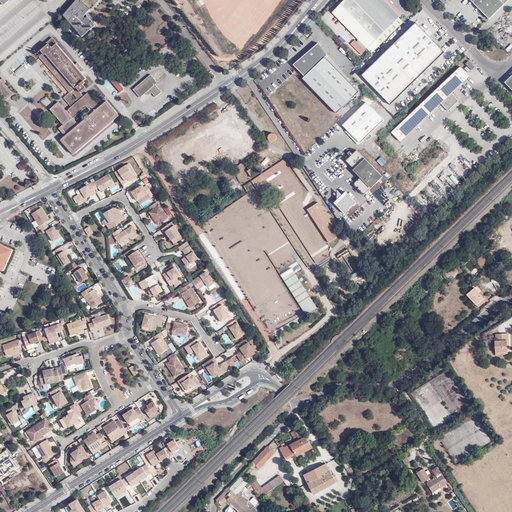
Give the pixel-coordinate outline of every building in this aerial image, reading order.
[(80,39),(97,26),(87,13),(88,12),(80,0),(61,13),(80,39)] [(371,54),(403,22),(399,17),(403,14),(388,0),(344,0),(332,12),(371,54)] [(471,0),(489,19),(504,4),(500,0),(471,0)] [(445,52),(416,22),(361,74),(390,104),(445,52)] [(76,88),(80,93),(85,89),(83,85),(85,83),(83,81),(86,79),(81,73),(83,71),(81,68),(78,70),(56,44),(58,44),(52,38),(48,41),(50,43),(40,51),(43,54),(45,56),(43,57),(47,62),(45,64),(70,93),(76,88)] [(318,43),(293,65),(305,76),(303,78),(337,113),(359,91),(346,78),(325,57),(328,54),(318,43)] [(45,56),(43,54),(39,57),(45,64),(47,62),(43,57),(45,56)] [(325,57),(346,78),(348,77),(328,54),(325,57)] [(475,67),(469,61),(466,64),(472,70),(475,67)] [(460,67),(391,133),(400,142),(469,77),(460,67)] [(104,74),(115,86),(118,83),(108,71),(104,74)] [(141,98),(147,94),(145,91),(157,81),(151,75),(134,90),(141,98)] [(6,82),(2,78),(0,80),(0,93),(1,95),(0,95),(0,97),(4,102),(13,94),(4,83),(6,82)] [(145,91),(147,94),(148,96),(152,93),(149,89),(155,85),(156,85),(158,83),(157,81),(145,91)] [(118,83),(115,86),(120,92),(124,89),(118,83)] [(71,107),(83,97),(80,93),(76,88),(70,93),(64,98),(71,107)] [(66,136),(60,141),(73,155),(119,116),(107,102),(100,107),(87,93),(83,97),(71,107),(66,111),(58,102),(50,110),(64,126),(60,129),(66,136)] [(366,102),(342,125),(347,129),(359,142),(359,143),(360,143),(384,120),(366,102)] [(203,137),(201,142),(201,143),(196,147),(193,144),(170,159),(175,165),(172,166),(174,169),(174,171),(178,174),(180,176),(182,175),(184,178),(205,162),(206,163),(209,161),(209,160),(233,143),(241,154),(248,148),(229,122),(212,134),(212,136),(206,140),(203,137)] [(347,129),(345,131),(357,144),(359,142),(347,129)] [(267,136),(267,137),(268,138),(268,139),(269,140),(271,141),(273,141),(274,141),(275,139),(276,138),(276,137),(276,135),(275,134),(274,133),(273,133),(272,132),(270,133),(269,134),(268,135),(267,136)] [(401,146),(399,141),(395,143),(391,135),(387,137),(394,150),(401,146)] [(362,176),(353,184),(364,195),(382,177),(357,150),(346,161),(357,173),(356,173),(362,173),(362,176)] [(399,154),(403,158),(407,154),(403,150),(399,154)] [(266,158),(261,163),(264,166),(269,161),(266,158)] [(126,165),(114,172),(122,185),(126,182),(125,180),(124,179),(127,177),(128,178),(133,175),(126,165)] [(255,174),(251,167),(246,170),(250,177),(255,174)] [(94,181),(90,183),(91,183),(94,190),(98,188),(100,191),(109,186),(114,183),(109,174),(95,182),(94,181)] [(455,185),(458,183),(452,174),(449,177),(455,185)] [(231,187),(236,196),(243,191),(238,183),(231,187)] [(86,198),(94,193),(92,190),(89,184),(80,190),(82,193),(76,196),(78,199),(76,200),(78,204),(86,200),(86,198)] [(136,201),(150,191),(145,185),(142,187),(141,185),(130,192),(136,201)] [(343,194),(337,200),(333,203),(344,214),(356,203),(345,192),(343,194)] [(158,205),(156,201),(148,207),(150,211),(148,212),(157,224),(166,218),(158,205)] [(318,202),(307,209),(329,242),(340,235),(318,202)] [(104,213),(107,218),(110,223),(109,223),(111,227),(125,219),(122,215),(121,215),(118,212),(119,211),(117,206),(114,208),(113,207),(104,213)] [(41,208),(32,214),(40,226),(38,227),(40,230),(41,229),(46,226),(48,226),(46,222),(49,220),(41,208)] [(110,223),(107,218),(103,220),(109,229),(111,227),(109,223),(110,223)] [(178,235),(170,222),(160,229),(163,233),(164,232),(166,236),(170,241),(178,235)] [(123,231),(120,228),(119,229),(112,233),(119,244),(129,237),(130,239),(138,234),(132,225),(123,231)] [(54,227),(50,229),(48,226),(46,226),(41,229),(44,234),(47,231),(54,242),(61,237),(58,233),(57,233),(56,232),(57,231),(54,227)] [(89,227),(85,229),(88,235),(93,233),(89,227)] [(181,238),(178,235),(170,241),(172,244),(181,238)] [(197,258),(186,241),(177,247),(180,251),(182,250),(185,254),(186,253),(187,255),(186,256),(182,259),(186,266),(197,258)] [(0,266),(5,269),(13,252),(0,246),(1,244),(0,243),(0,266)] [(62,246),(55,250),(58,255),(57,256),(64,267),(71,263),(67,256),(64,252),(65,251),(62,246)] [(133,253),(130,249),(123,254),(125,259),(129,257),(136,269),(141,266),(140,263),(142,262),(136,251),(133,253)] [(483,257),(477,261),(481,267),(487,263),(483,257)] [(167,271),(162,274),(170,286),(173,284),(178,281),(175,278),(179,276),(172,265),(166,270),(167,271)] [(77,266),(70,271),(72,274),(74,273),(80,284),(88,278),(82,268),(79,270),(77,266)] [(317,308),(293,271),(282,277),(306,315),(317,308)] [(205,272),(191,282),(197,290),(201,287),(199,284),(204,281),(208,287),(213,283),(205,272)] [(143,289),(146,288),(149,286),(153,293),(153,294),(154,296),(163,291),(154,274),(140,282),(143,289)] [(190,288),(187,285),(181,289),(187,300),(184,302),(188,309),(199,302),(191,288),(190,288)] [(473,287),(474,289),(465,296),(476,309),(485,302),(479,294),(481,293),(475,285),(473,287)] [(89,288),(81,293),(84,297),(85,296),(89,301),(88,302),(92,309),(102,303),(96,294),(93,290),(91,291),(89,288)] [(219,307),(216,304),(210,308),(213,312),(214,311),(221,322),(230,317),(222,305),(219,307)] [(93,322),(88,324),(92,332),(96,331),(96,329),(103,327),(111,323),(108,314),(93,320),(93,322)] [(145,315),(142,327),(150,329),(155,330),(157,326),(161,327),(162,319),(145,315)] [(244,334),(235,319),(229,323),(231,326),(229,328),(236,339),(244,334)] [(87,327),(84,320),(81,322),(80,320),(67,325),(71,335),(78,333),(84,331),(83,329),(87,327)] [(175,321),(174,324),(173,329),(172,331),(177,332),(186,334),(188,325),(175,321)] [(61,324),(61,323),(45,329),(50,344),(60,340),(56,331),(63,329),(61,324)] [(39,332),(39,331),(23,337),(26,346),(42,340),(39,332)] [(161,332),(154,336),(157,340),(151,344),(155,349),(157,348),(158,349),(156,350),(159,355),(161,354),(167,350),(168,350),(169,348),(161,337),(163,336),(161,332)] [(508,334),(496,335),(496,342),(495,342),(496,352),(508,352),(507,341),(508,341),(508,334)] [(198,342),(195,339),(185,346),(187,350),(190,348),(193,352),(194,351),(200,360),(208,354),(206,350),(204,351),(202,349),(204,348),(200,342),(198,342)] [(238,344),(240,348),(243,347),(244,350),(242,351),(237,354),(242,362),(255,353),(253,350),(255,349),(253,344),(251,345),(249,347),(247,344),(249,343),(246,339),(238,344)] [(18,341),(18,340),(3,345),(7,356),(18,352),(19,354),(22,352),(18,341)] [(174,353),(167,357),(170,361),(166,364),(175,377),(184,371),(179,361),(177,363),(174,359),(176,358),(177,357),(174,353)] [(65,361),(60,363),(61,369),(63,375),(68,373),(67,366),(76,363),(76,365),(84,363),(82,355),(80,356),(76,357),(75,354),(66,358),(67,359),(66,360),(65,361)] [(216,361),(213,357),(202,364),(205,369),(207,367),(210,372),(213,376),(221,371),(222,373),(227,370),(222,363),(219,365),(218,366),(217,364),(215,365),(214,363),(216,361)] [(226,361),(230,366),(235,362),(232,357),(226,361)] [(134,365),(130,368),(135,376),(139,374),(134,365)] [(42,385),(64,380),(63,376),(61,371),(61,369),(52,371),(52,369),(43,371),(40,376),(42,385)] [(5,375),(6,379),(20,374),(19,370),(9,373),(9,374),(5,375)] [(92,387),(87,373),(74,378),(77,385),(81,383),(84,390),(92,387)] [(188,374),(178,380),(180,384),(183,383),(188,390),(195,385),(196,387),(200,385),(194,375),(190,377),(188,374)] [(188,393),(196,387),(195,385),(188,390),(183,383),(180,384),(186,392),(188,393)] [(51,393),(50,393),(59,407),(68,402),(61,391),(62,391),(61,388),(51,393)] [(34,407),(39,405),(33,393),(24,397),(25,400),(22,401),(25,408),(33,404),(34,407)] [(85,399),(86,402),(81,405),(87,415),(96,410),(94,406),(93,404),(95,403),(92,399),(94,398),(92,395),(85,399)] [(159,409),(154,401),(147,405),(149,408),(145,410),(149,415),(159,409)] [(82,415),(75,405),(71,408),(72,409),(73,411),(69,413),(69,414),(64,418),(69,427),(74,423),(79,420),(77,418),(82,415)] [(13,406),(6,410),(8,414),(7,415),(13,424),(20,420),(16,414),(14,411),(15,410),(13,406)] [(146,417),(139,407),(135,410),(133,408),(124,415),(129,423),(139,416),(141,420),(146,417)] [(69,427),(64,418),(60,420),(65,429),(69,427)] [(53,429),(47,419),(27,432),(34,442),(53,429)] [(127,430),(120,420),(116,422),(115,420),(111,423),(111,424),(109,426),(108,424),(103,427),(111,439),(122,432),(123,433),(127,430)] [(297,429),(290,433),(294,440),(297,438),(298,440),(285,447),(284,445),(279,448),(285,460),(294,455),(296,458),(313,449),(307,438),(302,439),(297,429)] [(122,432),(111,439),(113,442),(128,432),(127,430),(123,433),(122,432)] [(106,441),(101,432),(97,435),(96,433),(84,440),(92,452),(103,444),(103,443),(106,441)] [(47,439),(36,446),(37,447),(47,441),(48,441),(47,439)] [(47,441),(37,447),(44,460),(54,454),(51,449),(48,444),(49,444),(50,443),(48,441),(47,441)] [(152,467),(173,455),(171,452),(178,448),(175,442),(155,453),(154,450),(145,455),(152,467)] [(89,457),(82,445),(78,447),(79,448),(72,453),(71,453),(73,456),(71,457),(71,462),(74,467),(89,457)] [(267,447),(252,461),(256,466),(255,467),(258,470),(275,454),(267,447)] [(9,450),(0,454),(0,481),(2,484),(22,473),(9,450)] [(64,472),(59,463),(51,467),(57,477),(64,472)] [(336,483),(325,464),(302,476),(313,496),(336,483)] [(108,487),(115,499),(129,491),(129,490),(153,476),(147,465),(108,487)] [(448,483),(443,475),(442,476),(440,474),(442,473),(438,467),(433,470),(436,474),(437,476),(434,478),(431,480),(424,468),(417,473),(423,483),(427,480),(428,482),(427,483),(432,492),(448,483)] [(255,478),(249,482),(261,498),(285,482),(280,475),(262,488),(255,478)] [(306,484),(301,487),(304,493),(310,491),(306,484)] [(105,491),(96,496),(99,500),(88,506),(90,511),(99,511),(113,505),(105,491)] [(224,491),(216,500),(222,507),(228,502),(231,505),(238,511),(253,511),(245,505),(250,501),(247,499),(231,491),(228,495),(224,491)] [(139,493),(132,497),(136,503),(143,499),(139,493)] [(83,511),(78,501),(60,509),(61,511),(83,511)]
